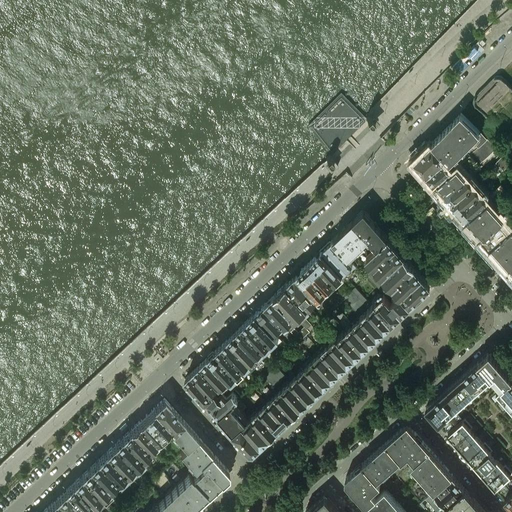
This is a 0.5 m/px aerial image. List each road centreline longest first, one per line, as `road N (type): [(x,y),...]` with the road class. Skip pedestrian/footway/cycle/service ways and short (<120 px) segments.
road 1 (residential): [(162,372),(377,168)]
road 2 (residential): [(462,267),(246,469)]
road 3 (residential): [(12,511),(162,372)]
road 4 (residential): [(377,168),(511,39)]
road 5 (residential): [(501,511),(409,407)]
road 6 (residential): [(409,407),(509,320)]
road 7 (residential): [(462,267),(377,168)]
road 8 (residential): [(246,469),(162,372)]
